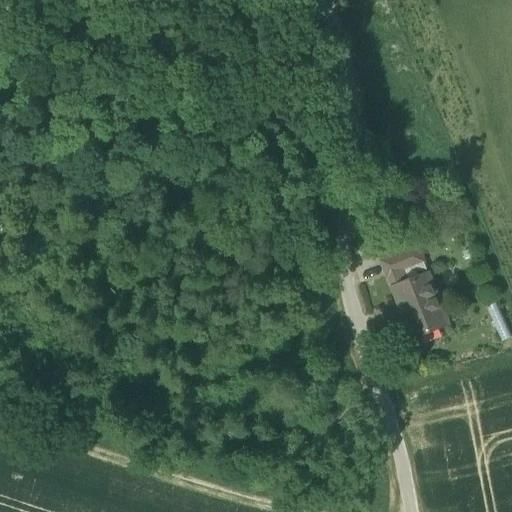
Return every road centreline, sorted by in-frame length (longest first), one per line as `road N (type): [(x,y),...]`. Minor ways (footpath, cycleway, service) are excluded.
road 1 (unclassified): [(321,0),(351,93),(347,204),(411,511)]
road 2 (track): [(314,511),(0,419)]
